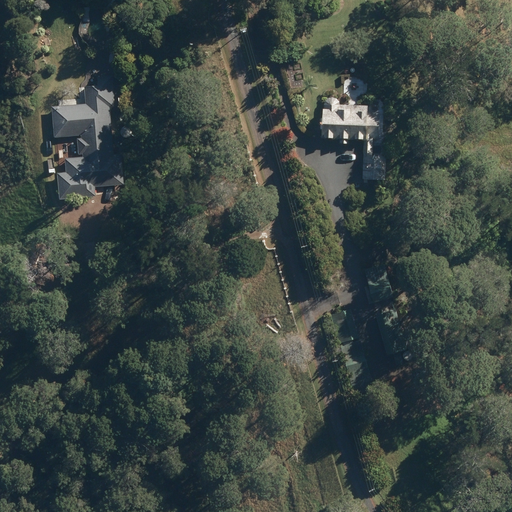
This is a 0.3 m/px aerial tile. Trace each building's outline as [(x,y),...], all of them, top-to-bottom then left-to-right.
[(97,187),(118,186),(114,78),(98,79),(99,87),(86,87),(87,106),(54,107),(55,138),(77,137),(78,160),(65,161),(65,172),(59,172),(60,200),(98,198),(97,187)] [(388,105),(323,103),(322,141),(364,142),(363,181),(384,181),(388,105)] [(389,265),(364,270),(371,302),(395,298),(389,265)] [(358,337),(350,311),(330,316),(338,343),(358,337)] [(397,314),(377,319),(386,356),(406,352),(397,314)] [(367,368),(350,372),(357,398),(374,394),(367,368)]
